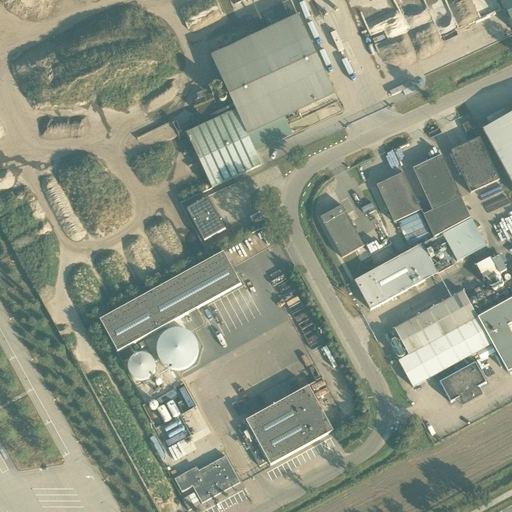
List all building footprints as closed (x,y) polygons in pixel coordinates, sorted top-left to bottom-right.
[(511,0),(500,0),(511,25),(511,0)] [(237,111),(187,134),(212,188),(261,166),(255,152),(293,135),(284,117),(335,94),(298,16),(211,56),(237,111)] [(511,114),(483,130),(511,183),(511,114)] [(499,180),(472,121),(462,125),(470,142),(451,151),(470,194),(499,180)] [(413,169),(432,211),(423,215),(434,238),(471,218),(442,156),(413,169)] [(421,211),(404,173),(376,186),(394,223),(421,211)] [(199,203),(187,209),(204,241),(225,229),(208,198),(199,203)] [(364,247),(342,206),(320,218),(342,259),(364,247)] [(471,220),(443,235),(458,262),(486,247),(471,220)] [(260,229),(256,223),(249,228),(252,234),(260,229)] [(376,269),(354,281),(370,311),(423,282),(407,252),(376,269)] [(224,253),(100,320),(118,353),(241,285),(224,253)] [(491,258),(476,266),(477,267),(483,279),(486,278),(498,272),(499,275),(507,271),(503,264),(500,258),(499,256),(492,260),(492,259),(491,258)] [(476,314),(464,291),(394,329),(409,356),(478,318),(476,314)] [(486,384),(471,356),(492,345),(507,373),(511,370),(511,298),(495,308),(493,305),(476,314),(478,318),(409,356),(398,362),(406,375),(405,377),(407,378),(413,388),(436,375),(440,383),(439,383),(450,403),(458,399),(462,407),(483,396),(479,388),(486,384)] [(157,347),(157,350),(157,354),(159,359),(160,361),(164,365),(168,368),(171,370),(174,370),(178,371),(181,370),(186,369),(189,367),(192,365),(194,362),(196,359),(197,355),(198,350),(198,347),(196,342),(195,339),(191,335),(189,333),(186,331),(181,330),(177,330),(174,330),(169,332),(166,333),(163,336),(161,338),(159,342),(157,347)] [(128,364),(128,367),(128,371),(130,374),(131,377),(133,379),(136,380),(140,381),(143,381),(146,381),(149,379),(151,377),(154,374),(155,371),(155,368),(155,365),(154,363),(152,359),(150,357),(147,355),(143,354),(139,354),(136,355),(133,357),(131,359),(129,361),(128,364)] [(240,424),(237,426),(239,430),(259,467),(267,463),(270,464),(270,465),(271,466),(334,432),(309,386),(246,421),(247,423),(246,426),(243,428),(240,424)] [(186,473),(175,480),(182,493),(192,487),(201,504),(240,483),(226,456),(199,471),(188,477),(186,473)] [(182,500),(184,503),(189,511),(195,508),(188,496),(182,500)]
